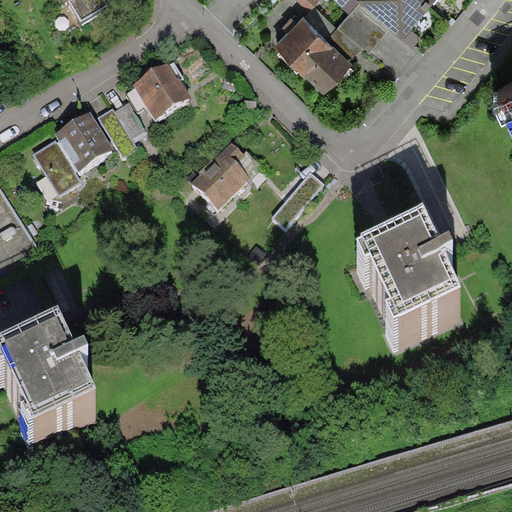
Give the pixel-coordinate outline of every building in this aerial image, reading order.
[(68,0),(81,22),(117,0),(68,0)] [(319,0),(296,0),(309,11),(319,0)] [(334,0),(350,14),(361,2),(358,0),(334,0)] [(358,0),(361,2),(390,28),(396,32),(404,39),(430,8),(420,0),(358,0)] [(350,14),(339,27),(362,47),(368,53),(390,28),(361,2),(350,14)] [(325,41),(303,19),(275,47),(326,97),(355,67),(349,61),(362,47),(339,27),(325,41)] [(170,64),(169,62),(133,84),(135,88),(147,107),(155,119),(191,97),(180,80),(170,64)] [(174,62),(170,64),(180,80),(184,78),(174,62)] [(147,107),(135,88),(127,93),(139,112),(147,107)] [(511,99),(494,109),(502,126),(506,124),(511,136),(511,99)] [(257,103),(246,102),(245,115),(257,115),(257,103)] [(129,103),(115,112),(132,139),(146,130),(129,103)] [(115,112),(113,108),(98,118),(123,159),(139,150),(132,139),(115,112)] [(115,150),(91,112),(56,134),(58,138),(33,154),(60,197),(82,183),(76,173),(78,171),(79,173),(115,150)] [(201,174),(192,183),(218,210),(252,177),(237,162),(244,155),(232,142),(199,173),(201,174)] [(247,152),(244,155),(237,162),(252,177),(262,167),(247,152)] [(325,185),(310,172),(272,218),(286,230),(325,185)] [(424,203),(361,232),(363,235),(358,238),(366,255),(370,252),(391,298),(386,300),(395,318),(462,286),(443,244),(453,240),(449,231),(439,235),(424,203)] [(58,304),(0,331),(0,355),(1,357),(6,355),(26,398),(21,400),(29,417),(96,385),(79,348),(89,343),(84,334),(75,339),(58,304)]
